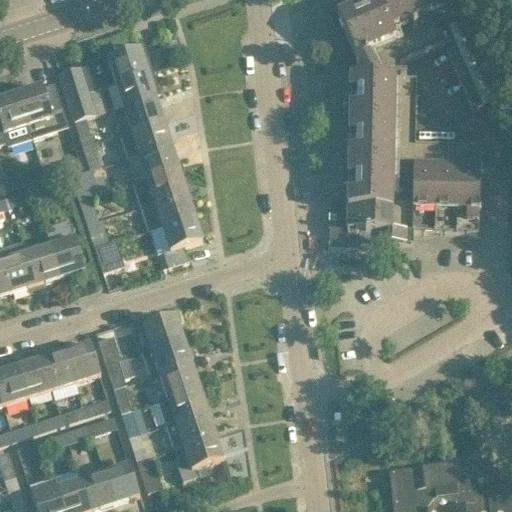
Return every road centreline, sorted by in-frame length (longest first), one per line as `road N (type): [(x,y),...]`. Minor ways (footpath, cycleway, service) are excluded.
road 1 (residential): [(0,346),(288,257)]
road 2 (residential): [(288,257),(258,0)]
road 3 (residential): [(297,327),(444,286),(511,283)]
road 4 (residential): [(315,480),(297,327)]
road 5 (residential): [(0,39),(120,0)]
